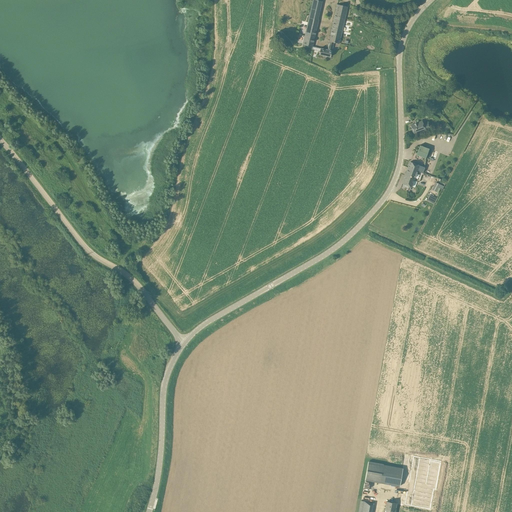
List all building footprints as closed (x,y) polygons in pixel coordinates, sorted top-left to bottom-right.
[(305,35),(303,45),(313,47),(315,37),(316,28),(318,20),(318,19),(322,1),(316,0),(312,0),(307,26),(305,35)] [(340,44),(348,6),(337,4),(329,42),(327,49),(320,48),(319,54),(330,57),(332,51),(334,43),(340,44)] [(422,121),(411,126),(414,134),(426,130),(430,128),(428,123),(424,125),(422,121)] [(446,122),(438,130),(443,134),(450,127),(446,122)] [(419,145),(416,155),(426,158),(429,149),(419,145)] [(419,165),(410,162),(402,183),(412,187),(414,180),(419,182),(425,167),(419,165)] [(433,203),(436,198),(431,194),(428,199),(433,203)] [(420,457),(411,506),(430,509),(434,489),(436,489),(441,461),(420,457)] [(400,486),(403,468),(383,464),(368,462),(365,480),(380,483),(400,486)] [(371,511),(373,503),(361,501),(358,511),(371,511)] [(386,501),(384,511),(395,511),(397,503),(386,501)]
